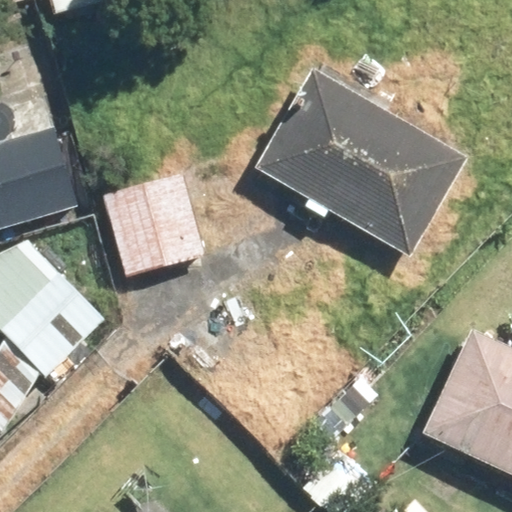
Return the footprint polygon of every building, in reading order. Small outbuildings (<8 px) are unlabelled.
[(325,80),(271,168),(406,250),(460,162),(325,80)] [(0,213),(70,201),(57,124),(0,133),(0,213)] [(181,177),(113,195),(133,272),(201,254),(181,177)] [(21,233),(0,254),(0,317),(49,365),(102,311),(21,233)] [(511,351),(474,336),(433,441),(511,471),(511,351)] [(10,339),(0,354),(0,428),(12,440),(41,411),(28,398),(49,377),(10,339)] [(338,464),(310,495),(329,511),(358,511),(374,495),(338,464)]
